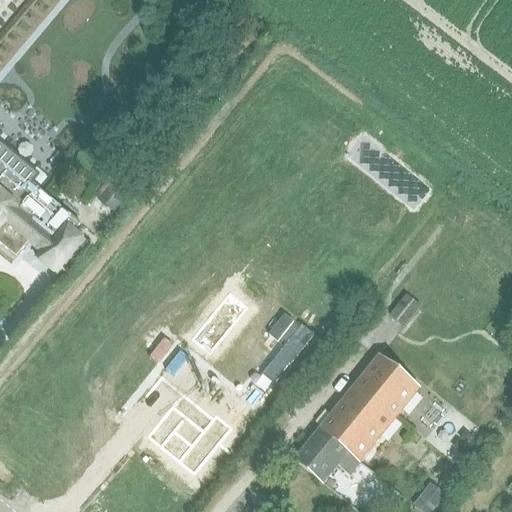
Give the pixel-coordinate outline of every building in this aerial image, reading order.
[(44,154),(52,134),(41,130),(33,150),(44,154)] [(0,245),(16,259),(30,244),(42,254),(37,261),(59,278),(86,245),(66,229),(76,218),(39,188),(34,195),(31,192),(35,188),(21,177),(19,180),(16,177),(14,180),(0,168),(0,165),(1,165),(0,163),(0,245)] [(79,296),(49,333),(68,348),(71,344),(82,353),(66,372),(107,406),(137,369),(116,353),(127,340),(105,322),(95,334),(85,327),(98,311),(79,296)] [(407,297),(390,317),(404,329),(421,309),(407,297)] [(196,316),(167,356),(180,365),(208,325),(196,316)] [(228,348),(217,362),(268,403),(279,389),(228,348)] [(419,395),(378,362),(295,464),(323,487),(349,455),(361,466),(419,395)] [(142,386),(125,409),(140,420),(127,437),(172,471),(209,424),(187,407),(181,415),(142,386)] [(429,453),(418,466),(448,492),(459,479),(429,453)] [(430,484),(413,505),(422,511),(433,511),(445,497),(430,484)]
